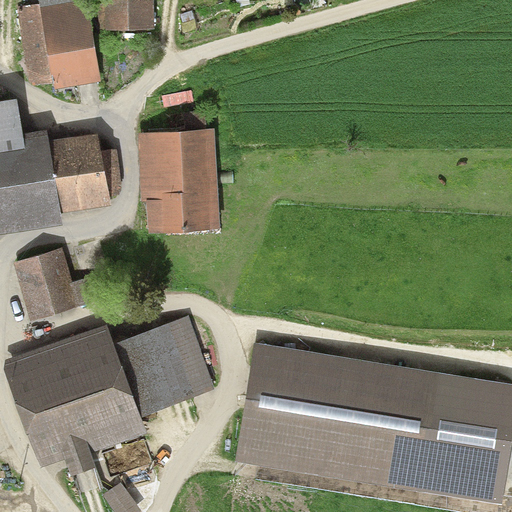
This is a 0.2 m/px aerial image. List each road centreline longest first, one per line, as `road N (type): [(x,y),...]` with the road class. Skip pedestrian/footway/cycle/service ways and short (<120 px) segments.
road 1 (residential): [(112,126),(167,66),(389,0)]
road 2 (residential): [(0,262),(17,242),(108,221),(124,208),(132,174),(123,136),(112,126)]
road 3 (residential): [(68,511),(18,445),(0,395)]
road 4 (unclassified): [(0,78),(56,109),(112,126)]
